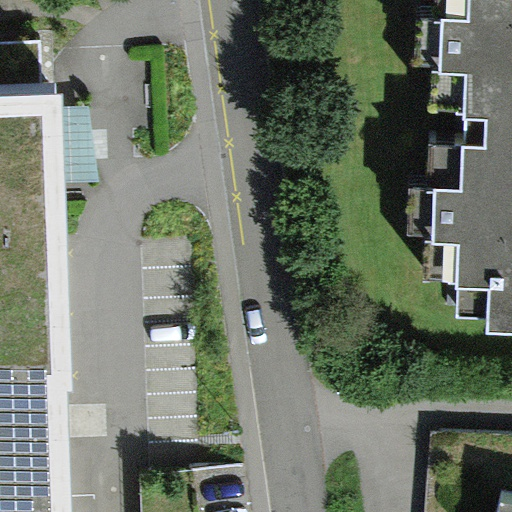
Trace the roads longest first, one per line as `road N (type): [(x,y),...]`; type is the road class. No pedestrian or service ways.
road 1 (residential): [(237,0),(302,511)]
road 2 (unknown): [(283,365),(511,437)]
